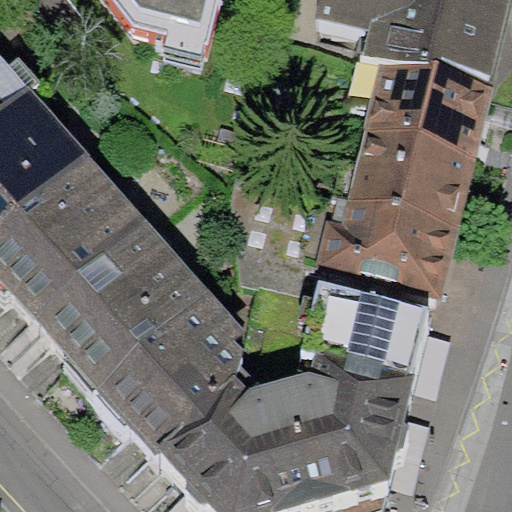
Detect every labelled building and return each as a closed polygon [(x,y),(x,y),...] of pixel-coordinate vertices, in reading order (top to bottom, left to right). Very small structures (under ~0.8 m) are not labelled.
[(99,0),(133,42),(206,61),(221,0),(99,0)] [(375,45),(368,75),(485,103),(507,11),(460,0),(323,0),(316,31),(375,45)] [(375,118),(368,147),(370,147),(468,172),(471,157),(485,103),(368,75),(360,73),(351,112),(375,118)] [(0,134),(20,117),(1,96),(8,90),(0,81),(0,134)] [(41,155),(52,145),(24,114),(20,117),(0,134),(0,253),(83,179),(79,175),(68,185),(41,155)] [(362,177),(341,171),(332,210),(450,240),(454,225),(468,172),(370,147),(362,177)] [(83,179),(0,253),(0,306),(4,311),(10,305),(39,339),(143,246),(112,211),(101,221),(76,193),(87,183),(83,179)] [(450,240),(332,210),(237,187),(232,206),(241,291),(259,296),(299,305),(306,276),(385,298),(386,296),(434,308),(438,291),(450,240)] [(69,372),(63,377),(93,411),(203,314),(199,310),(188,320),(161,289),(172,279),(143,246),(39,339),(52,353),(69,372)] [(427,337),(299,305),(259,296),(239,377),(232,407),(246,422),(257,411),(263,417),(280,412),(308,511),(383,511),(391,482),(427,337)] [(123,445),(129,440),(134,444),(160,475),(232,407),(239,377),(195,327),(206,317),(203,314),(93,411),(123,445)] [(257,411),(246,422),(232,407),(160,475),(179,495),(195,511),(308,511),(280,412),(263,417),(257,411)]
